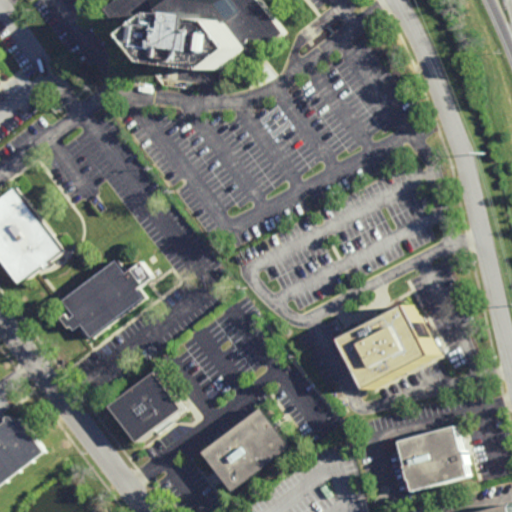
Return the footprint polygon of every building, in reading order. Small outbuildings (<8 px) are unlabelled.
[(137,33),(145,28),(142,23),(123,21),(114,9),(125,0),(261,0),(286,32),(274,41),(251,38),(244,43),(249,49),(220,69),(159,62),(137,33)] [(17,189),(3,199),(1,196),(0,196),(0,255),(22,284),(45,266),(48,269),(53,265),(50,262),(65,251),(17,189)] [(64,320),(69,316),(73,322),(78,318),(67,303),(119,263),(129,276),(144,264),(156,279),(141,291),(148,300),(95,340),(85,327),(77,333),(74,328),(72,330),(64,320)] [(348,341),(367,331),(362,322),(379,313),(384,322),(413,306),(439,355),(374,390),(348,341)] [(115,408),(160,374),(188,410),(143,444),(115,408)] [(208,454),(267,410),(297,450),(239,494),(208,454)] [(0,487),(45,453),(20,419),(15,422),(12,418),(10,417),(8,417),(7,419),(6,420),(6,421),(7,422),(0,427),(0,487)] [(419,491),(475,476),(469,454),(468,455),(461,429),(405,444),(414,479),(416,479),(419,491)] [(475,511),(511,502),(511,511),(475,511)]
